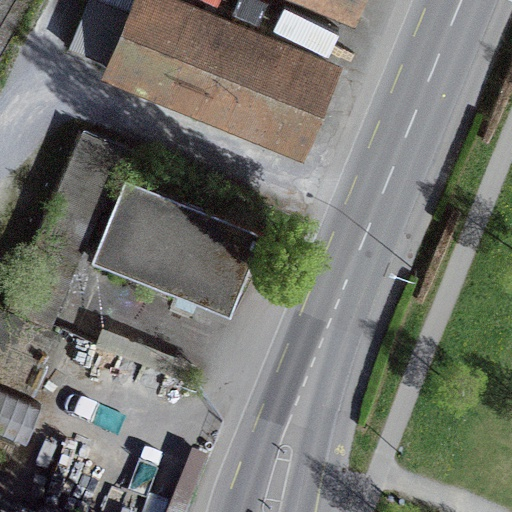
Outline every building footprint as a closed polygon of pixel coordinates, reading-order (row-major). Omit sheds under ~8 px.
[(338,69),(161,0),(136,0),(106,79),(303,163),(338,69)] [(280,0),(359,30),(371,0),(280,0)] [(0,311),(0,376),(36,391),(60,332),(50,328),(125,146),(84,129),(9,311),(1,308),(0,311)] [(232,315),(266,228),(127,173),(93,260),(232,315)] [(177,511),(199,455),(185,450),(160,511),(71,511),(37,499),(31,511),(177,511)]
